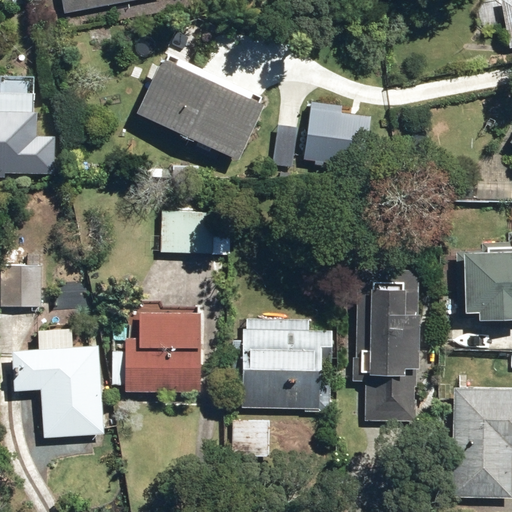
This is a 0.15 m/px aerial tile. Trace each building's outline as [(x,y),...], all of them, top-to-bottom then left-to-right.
[(60,0),(64,16),(144,0),(60,0)] [(511,0),(498,0),(509,51),(511,50),(511,0)] [(157,59),(130,116),(229,163),(256,105),(157,59)] [(305,113),(299,162),(360,169),(365,120),(305,113)] [(0,176),(47,177),(48,141),(30,141),(31,116),(0,115),(0,176)] [(289,170),(293,129),(273,127),(269,168),(289,170)] [(511,150),(511,130),(503,144),(511,150)] [(438,141),(411,138),(409,158),(436,162),(438,141)] [(160,217),(159,253),(224,255),(225,219),(160,217)] [(511,255),(453,257),(454,317),(511,315),(511,255)] [(7,307),(37,306),(35,267),(5,268),(7,307)] [(411,295),(364,296),(364,422),(412,422),(411,295)] [(134,342),(118,341),(117,393),(135,393),(135,395),(196,394),(194,319),(134,321),(134,342)] [(240,324),(240,410),(326,409),(325,324),(240,324)] [(9,395),(39,393),(43,440),(98,435),(90,348),(7,352),(9,395)] [(511,391),(487,391),(456,391),(454,496),(507,497),(508,452),(511,451),(511,391)] [(231,422),(231,457),(265,457),(266,423),(231,422)]
